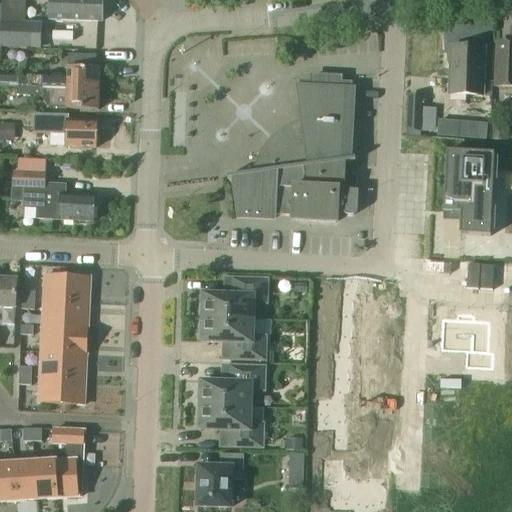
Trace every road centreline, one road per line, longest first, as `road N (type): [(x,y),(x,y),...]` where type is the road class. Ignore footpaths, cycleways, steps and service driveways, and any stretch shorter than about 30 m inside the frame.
road 1 (residential): [(382,268),(394,4)]
road 2 (unclassified): [(151,259),(143,511)]
road 3 (unclassified): [(164,29),(154,51),(151,259)]
road 4 (unclassified): [(394,4),(164,29)]
road 5 (residential): [(382,268),(151,259)]
road 6 (residential): [(418,270),(407,492)]
road 7 (residential): [(151,259),(0,249)]
